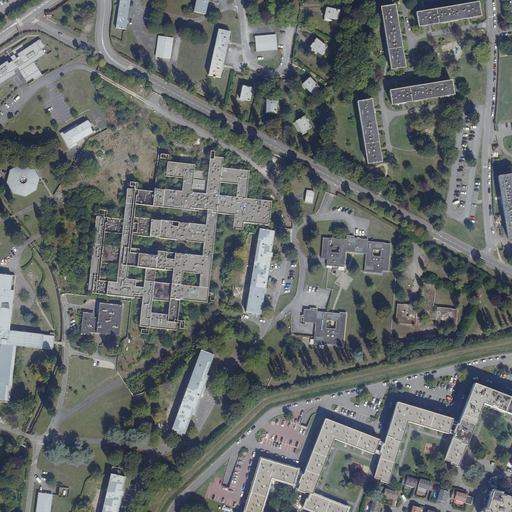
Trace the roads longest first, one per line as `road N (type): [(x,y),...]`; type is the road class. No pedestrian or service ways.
road 1 (tertiary): [(107,54),(490,262)]
road 2 (residential): [(511,386),(464,367),(271,413),(171,511)]
road 3 (residential): [(490,262),(489,0)]
